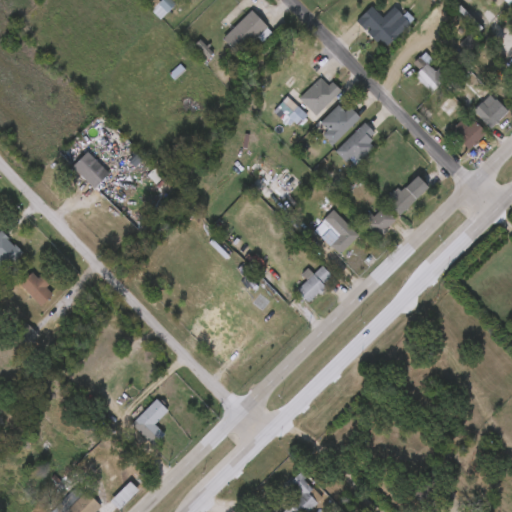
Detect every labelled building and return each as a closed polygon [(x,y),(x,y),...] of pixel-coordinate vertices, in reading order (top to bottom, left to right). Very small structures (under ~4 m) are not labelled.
[(254,42),(240,55),(224,38),(253,9),(270,27),(254,42)] [(404,14),(411,22),(389,46),(381,38),(378,41),(369,32),(383,17),(392,25),(404,14)] [(420,56),(436,71),(446,61),(455,70),(432,92),(415,74),(421,69),(414,62),(420,56)] [(322,77),(330,85),(334,81),(343,90),(321,111),(304,94),(322,77)] [(309,114),(299,125),(294,120),(290,126),(273,110),(287,94),(309,114)] [(448,115),(458,107),(449,96),(440,104),(448,115)] [(498,98),(510,111),(492,128),(474,110),(483,101),(489,107),(498,98)] [(340,104),(347,111),(352,107),(362,117),(333,145),(325,134),(329,129),(322,121),(340,104)] [(462,119),(469,126),(476,120),(488,132),(479,140),(480,142),(470,149),(452,129),(462,119)] [(375,147),(360,162),(354,155),(347,162),(336,150),(365,121),(376,132),(371,137),(373,139),(371,142),(375,147)] [(107,173),(92,188),(71,167),(86,151),(107,173)] [(265,160),(280,171),(266,188),(247,172),(255,163),(254,161),(259,155),(265,160)] [(430,188),(402,215),(386,199),(399,187),(402,190),(406,186),(407,187),(419,175),(431,187),(430,188)] [(385,207),(397,219),(388,229),(389,230),(384,235),(382,232),(378,236),(362,220),(374,209),(378,213),(385,207)] [(333,209),(360,235),(341,255),(331,245),(338,237),(331,230),(323,238),(315,231),(333,209)] [(8,240),(14,245),(16,244),(24,252),(4,273),(0,269),(0,231),(2,229),(10,238),(8,240)] [(323,266),(333,275),(325,284),(326,286),(323,289),(325,290),(321,295),(319,293),(310,302),(306,299),(304,302),(298,296),(301,293),(298,290),(308,280),(302,274),(308,267),(315,274),(323,266)] [(33,271),(39,278),(42,275),(51,285),(47,288),(54,295),(41,307),(20,284),(33,271)] [(157,398),(160,401),(162,399),(167,404),(165,407),(169,411),(156,424),(166,434),(154,446),(132,424),(139,417),(134,412),(140,406),(145,411),(157,398)] [(431,469),(458,495),(448,506),(440,498),(429,510),(409,491),(417,483),(422,489),(428,483),(422,478),(431,469)] [(305,477),(303,479),(322,497),(306,511),(280,511),(297,496),(294,493),(291,495),(281,485),(299,471),(305,477)] [(78,483),(101,507),(96,511),(65,511),(78,500),(69,490),(78,483)]
